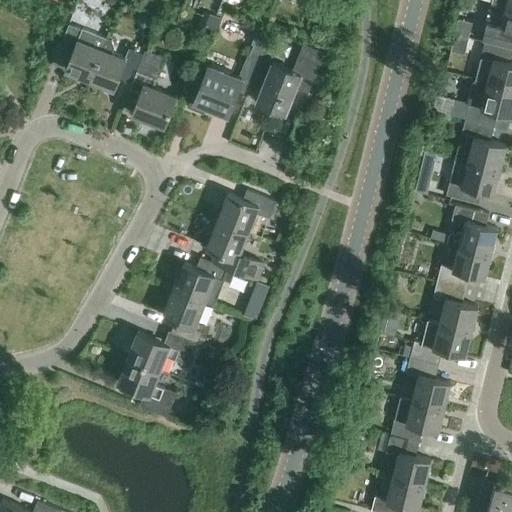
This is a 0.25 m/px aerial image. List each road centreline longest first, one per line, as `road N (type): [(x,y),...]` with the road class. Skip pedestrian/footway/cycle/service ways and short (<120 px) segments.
road 1 (tertiary): [(416,0),(277,511)]
road 2 (residential): [(0,370),(42,364),(71,348),(155,202),(154,180)]
road 3 (residential): [(154,180),(137,160),(70,132),(41,130),(18,155),(0,201)]
road 4 (residential): [(154,180),(222,151),(271,169)]
road 5 (residential): [(511,306),(486,424)]
